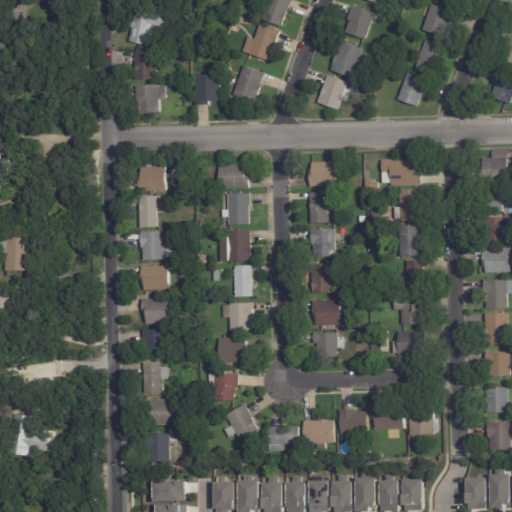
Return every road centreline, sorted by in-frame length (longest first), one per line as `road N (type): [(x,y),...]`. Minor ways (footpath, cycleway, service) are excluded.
road 1 (tertiary): [(107,0),(116,511)]
road 2 (residential): [(487,0),(447,116),(455,446)]
road 3 (residential): [(511,129),(112,139)]
road 4 (residential): [(321,0),(275,134),(283,380)]
road 5 (residential): [(453,375),(283,380)]
